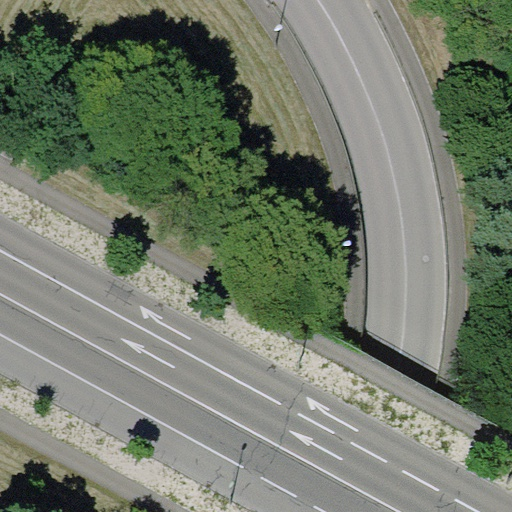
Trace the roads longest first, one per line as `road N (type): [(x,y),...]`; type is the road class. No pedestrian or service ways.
road 1 (tertiary): [(307,0),(346,58),(407,210),(404,371),(391,444),(358,511)]
road 2 (primary): [(67,329),(399,511)]
